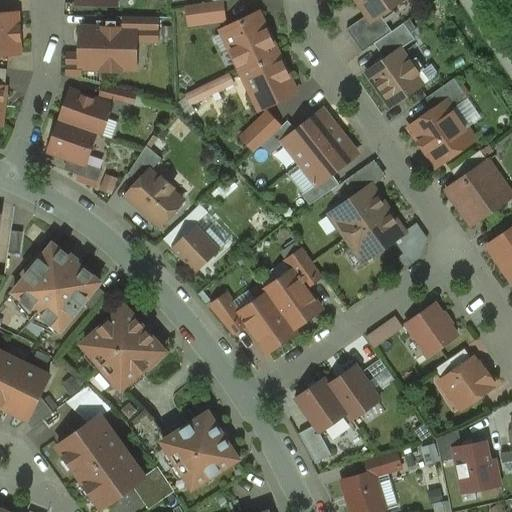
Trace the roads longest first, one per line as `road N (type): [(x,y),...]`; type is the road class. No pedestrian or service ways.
road 1 (residential): [(8,178),(73,211),(126,253),(244,398)]
road 2 (residential): [(304,0),(307,30),(455,253)]
road 3 (residential): [(455,253),(244,398)]
road 4 (residential): [(22,140),(47,75),(45,0)]
road 5 (residential): [(244,398),(304,511)]
